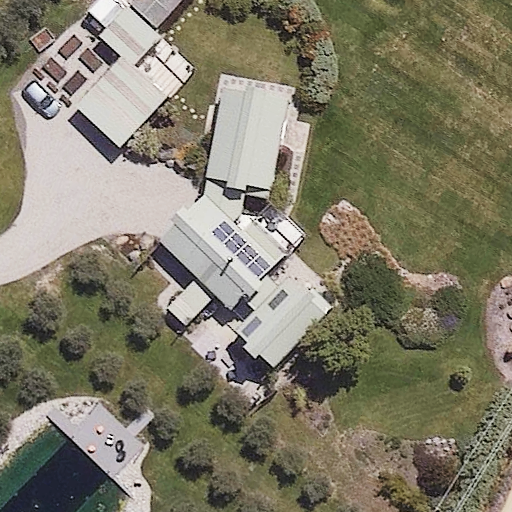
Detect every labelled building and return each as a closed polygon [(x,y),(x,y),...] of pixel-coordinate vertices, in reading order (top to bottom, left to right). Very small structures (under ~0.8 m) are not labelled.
[(184,0),(136,0),(136,2),(163,25),(184,0)] [(138,57),(159,36),(126,3),(101,29),(128,55),(81,102),(122,142),(172,91),(138,57)] [(296,86),(221,75),(207,170),(282,181),(296,86)] [(211,187),(164,235),(233,303),(281,255),(211,187)] [(332,301),(295,264),(239,321),(276,358),(332,301)]
